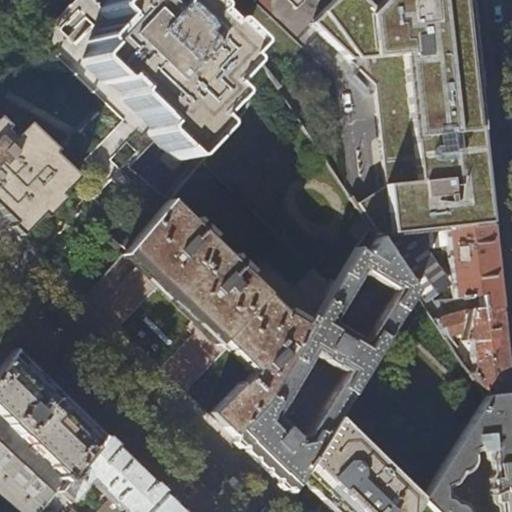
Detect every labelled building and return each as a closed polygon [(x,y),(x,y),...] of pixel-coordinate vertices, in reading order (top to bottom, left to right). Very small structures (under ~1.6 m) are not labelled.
[(120,109),(153,141),(171,159),(173,160),(176,160),(178,159),(204,132),(206,129),(205,127),(199,120),(220,99),(220,96),(220,94),(213,88),(234,66),(234,64),(234,62),(230,59),(238,50),(239,46),(237,44),(219,26),(217,25),(215,25),(213,26),(212,27),(199,14),(201,11),(201,9),(200,7),(191,0),(111,0),(111,1),(101,10),(99,19),(105,27),(87,47),(90,55),(92,60),(84,66),(86,76),(101,90),(108,90),(122,102),(120,109)] [(367,58),(361,3),(357,0),(332,0),(309,23),(373,89),(383,191),(376,196),(386,195),(372,57),(367,58)] [(466,14),(464,0),(380,0),(369,11),(361,3),(367,58),(372,57),(386,195),(376,196),(354,210),(374,239),(488,225),(486,205),(484,182),(461,186),(446,48),(469,45),(466,14)] [(476,114),(469,45),(446,48),(461,186),(484,182),(476,114)] [(40,254),(95,198),(52,157),(50,154),(53,150),(25,123),(10,139),(2,131),(6,127),(0,121),(0,214),(22,236),(40,254)] [(166,201),(124,250),(251,371),(237,385),(233,381),(233,382),(234,383),(207,415),(217,425),(230,437),(260,407),(334,285),(328,281),(298,311),(306,317),(301,325),(284,314),(166,201)] [(497,308),(493,267),(488,225),(374,239),(375,240),(412,294),(431,322),(467,312),(497,308)] [(342,407),(412,294),(375,240),(364,257),(355,252),(334,285),(260,407),(230,437),(242,449),(288,493),(342,407)] [(467,312),(431,322),(448,347),(453,344),(448,336),(462,334),(460,342),(470,344),(469,358),(471,361),(472,368),(468,376),(484,398),(506,395),(503,367),(497,308),(467,312)] [(43,511),(45,510),(103,435),(57,391),(15,350),(0,368),(0,496),(13,506),(21,511),(43,511)] [(511,511),(511,447),(509,415),(506,395),(484,398),(420,501),(419,502),(429,511),(511,511)] [(342,407),(288,493),(307,511),(318,500),(330,511),(412,511),(419,502),(420,501),(341,425),(349,412),(342,407)] [(181,511),(134,465),(103,435),(45,510),(47,511),(75,511),(74,510),(72,511),(60,511),(67,501),(71,505),(86,487),(85,486),(89,480),(109,500),(97,511),(181,511)]
